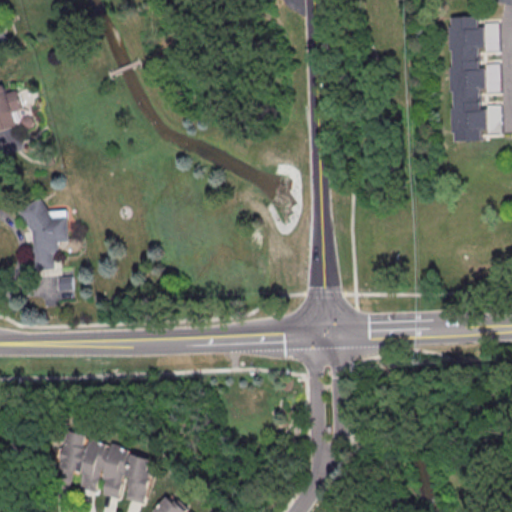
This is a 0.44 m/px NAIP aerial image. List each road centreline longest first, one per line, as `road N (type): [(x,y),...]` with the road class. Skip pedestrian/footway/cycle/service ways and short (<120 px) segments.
road 1 (residential): [(321,203),(312,0)]
road 2 (tertiary): [(191,337),(0,343)]
road 3 (residential): [(323,473),(341,445),(338,358),(326,333)]
road 4 (residential): [(326,333),(314,357),(323,473)]
road 5 (tertiary): [(326,333),(191,337)]
road 6 (residential): [(326,333),(321,203)]
